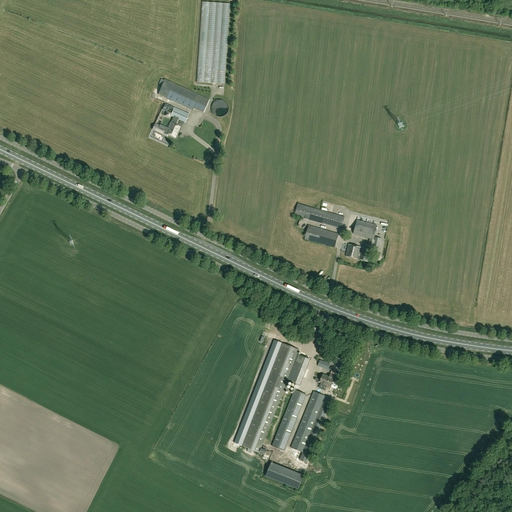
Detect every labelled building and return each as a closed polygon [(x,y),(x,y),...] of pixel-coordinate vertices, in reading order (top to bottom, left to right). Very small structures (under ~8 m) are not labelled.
[(204,113),(210,100),(165,80),(158,95),(193,111),(194,108),(204,113)] [(177,125),(179,120),(186,122),(189,114),(175,107),(171,116),(173,117),(170,122),(166,134),(175,138),(180,127),(177,125)] [(163,135),(165,130),(157,126),(155,131),(163,135)] [(341,229),(345,217),(298,204),(294,216),(341,229)] [(375,240),(374,239),(377,226),(357,221),(354,234),(370,238),(369,245),(379,247),(381,239),(376,237),(375,240)] [(335,248),(339,234),(308,226),(305,240),(335,248)] [(361,253),(359,253),(361,247),(349,244),(346,257),(368,262),(371,249),(362,247),(361,253)] [(297,357),(288,381),(299,385),(310,359),(298,354),(299,350),(282,343),(242,446),(260,453),(297,357)] [(338,377),(330,374),(329,377),(323,375),(320,382),(324,384),(323,385),(331,387),(333,381),(336,382),(338,377)] [(307,394),(295,390),(273,446),(285,451),(307,394)] [(303,453),(326,397),(314,392),(292,448),(303,453)] [(277,468),(268,465),(265,474),(298,485),(303,472),(279,463),(277,468)]
